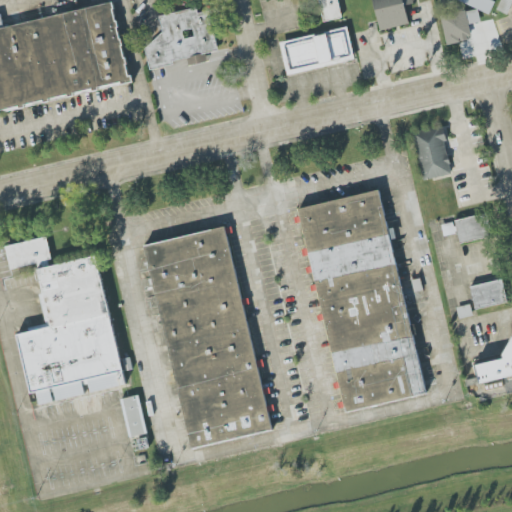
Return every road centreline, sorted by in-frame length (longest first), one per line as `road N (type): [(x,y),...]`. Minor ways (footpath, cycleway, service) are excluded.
road 1 (residential): [(0,193),(511,73)]
road 2 (residential): [(238,0),(272,128)]
